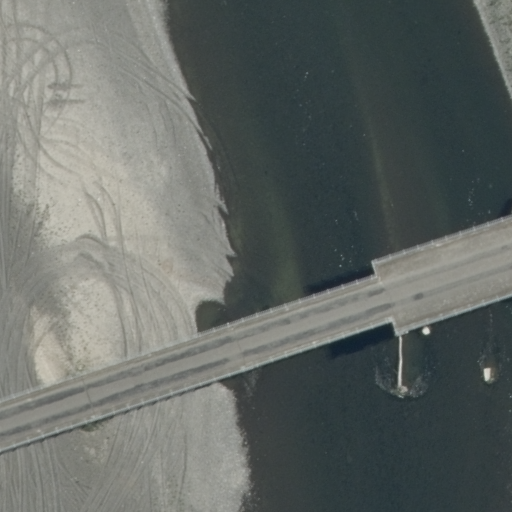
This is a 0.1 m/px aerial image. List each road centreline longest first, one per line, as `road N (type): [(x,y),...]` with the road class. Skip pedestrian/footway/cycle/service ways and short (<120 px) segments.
road 1 (tertiary): [(351,306),(0,424)]
road 2 (unclassified): [(507,254),(351,306)]
